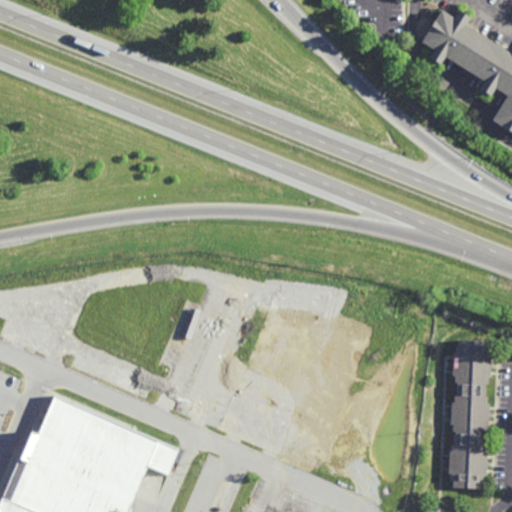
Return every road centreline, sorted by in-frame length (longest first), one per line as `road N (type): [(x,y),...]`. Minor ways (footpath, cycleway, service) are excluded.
road 1 (motorway): [(511,216),(0,12)]
road 2 (motorway): [(0,56),(511,259)]
road 3 (motorway): [(0,237),(131,216),(257,210),(383,227),(511,263)]
road 4 (residential): [(29,362),(369,511)]
road 5 (motorway): [(511,198),(400,120),(280,0)]
